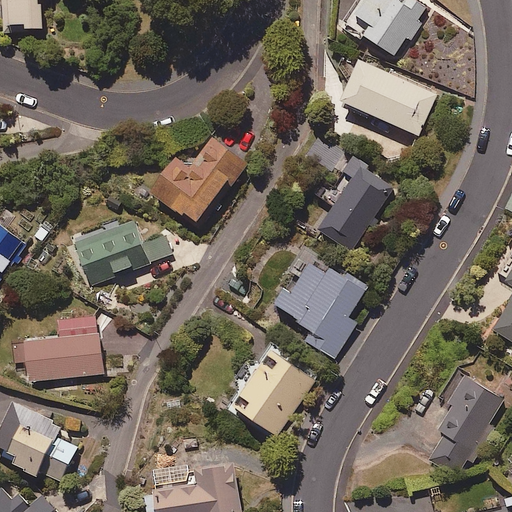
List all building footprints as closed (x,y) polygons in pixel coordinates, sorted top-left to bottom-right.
[(4,0),(6,31),(45,29),(43,0),(4,0)] [(428,13),(406,0),(362,0),(348,24),(397,53),(407,35),(413,39),(428,13)] [(440,92),(363,54),(343,96),(420,133),(440,92)] [(249,157),(216,131),(192,162),(177,150),(150,186),(195,222),(232,174),(235,176),(249,157)] [(398,183),(356,155),(346,169),(355,175),(318,228),(351,251),(398,183)] [(0,274),(28,239),(0,217),(0,298),(1,297),(0,296),(0,274)] [(144,241),(136,218),(76,240),(92,285),(175,255),(167,233),(144,241)] [(369,285),(306,244),(294,262),(301,266),(278,302),(314,325),(306,339),(335,358),(360,320),(350,314),(369,285)] [(511,271),(508,277),(511,279),(511,299),(493,329),(511,341),(511,271)] [(100,313),(59,317),(61,335),(19,339),(21,360),(23,380),(106,372),(100,313)] [(320,375),(275,342),(229,406),(274,438),(320,375)] [(462,471),(506,396),(463,370),(446,399),(458,406),(443,431),(447,433),(434,454),(462,471)] [(63,422),(15,398),(0,428),(0,442),(7,446),(3,454),(60,482),(78,445),(57,435),(63,422)] [(242,511),(235,458),(155,469),(158,493),(146,494),(148,511),(242,511)] [(14,497),(3,484),(0,486),(0,511),(60,511),(44,492),(31,503),(21,491),(14,497)]
